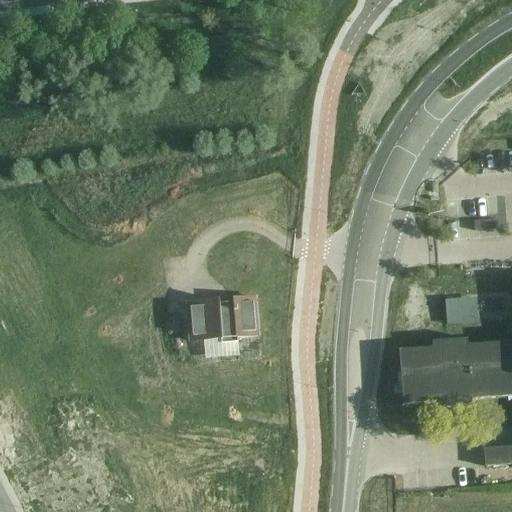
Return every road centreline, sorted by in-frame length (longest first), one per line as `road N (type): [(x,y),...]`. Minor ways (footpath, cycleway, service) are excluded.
road 1 (tertiary): [(511,20),(431,81),(380,157),(351,269),(340,388),(345,482)]
road 2 (tertiary): [(345,482),(395,217),(431,148),(470,100),(511,67)]
